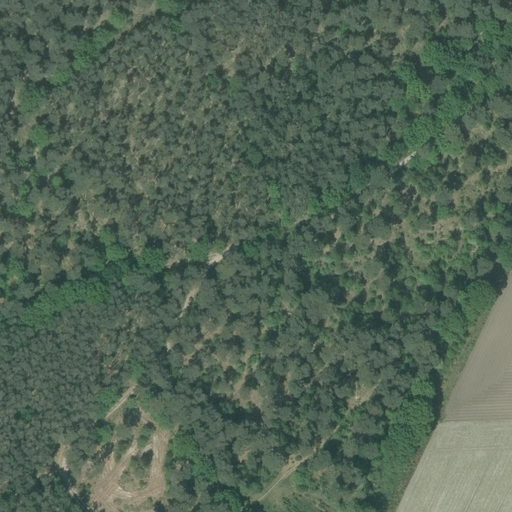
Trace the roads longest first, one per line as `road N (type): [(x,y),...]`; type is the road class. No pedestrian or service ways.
road 1 (track): [(511,84),(288,237),(220,257)]
road 2 (track): [(220,257),(149,375),(62,460),(62,485),(78,511)]
road 3 (track): [(220,257),(95,286),(0,331)]
road 4 (track): [(143,381),(248,511)]
